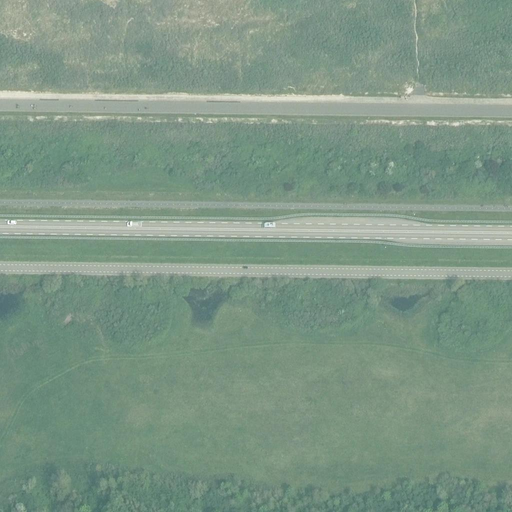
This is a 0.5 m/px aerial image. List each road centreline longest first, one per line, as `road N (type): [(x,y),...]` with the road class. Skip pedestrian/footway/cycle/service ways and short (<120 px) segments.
road 1 (primary): [(511,230),(0,222)]
road 2 (tertiary): [(0,267),(511,274)]
road 3 (unclassified): [(0,103),(511,110)]
